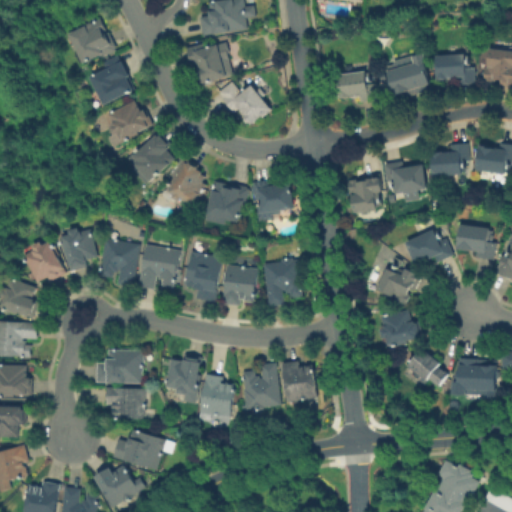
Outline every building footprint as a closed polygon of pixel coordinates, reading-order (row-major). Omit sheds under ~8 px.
[(211,2),(222,0),(246,0),(248,6),(257,5),(259,17),(249,18),(250,30),(206,36),(203,17),(211,16),(210,11),(213,11),(211,2)] [(104,58),(103,56),(87,65),(72,34),(83,28),(83,27),(92,22),(93,23),(103,18),(109,30),(108,31),(109,33),(111,32),(119,47),(118,48),(119,51),(104,58)] [(382,34),(390,39),(386,46),(378,41),(382,34)] [(207,43),(208,48),(229,42),(232,53),(231,53),(237,75),(206,85),(200,65),(194,66),(189,48),(207,43)] [(492,49),(511,51),(511,86),(503,85),(504,80),(498,80),(497,82),(486,80),(488,68),(490,68),(492,49)] [(391,72),(398,70),(396,61),(427,53),(436,90),(398,100),(391,72)] [(441,80),(439,56),(473,54),(473,67),(478,67),(479,84),(461,85),(460,79),(453,80),(450,81),(445,82),(442,80),(441,80)] [(107,106),(93,77),(109,70),(105,62),(120,55),(123,62),(125,61),(133,77),(132,78),(139,91),(107,106)] [(344,100),(340,76),(374,71),(376,84),(380,83),(382,101),(364,104),(363,97),(355,98),(355,99),(344,100)] [(381,74),(387,73),(389,80),(383,81),(381,74)] [(222,93),(235,81),(244,92),(254,84),(259,90),(262,88),(268,96),(265,98),(275,110),(265,119),(264,118),(255,126),(253,124),(250,124),(248,122),(248,117),(247,118),(241,112),(243,110),(242,109),(236,113),(224,99),(226,98),(222,93)] [(112,128),(116,126),(111,114),(138,100),(141,107),(142,107),(144,112),(148,110),(156,125),(152,127),(152,128),(129,140),(129,142),(116,148),(111,137),(116,135),(112,128)] [(130,158),(162,131),(174,145),(171,148),(172,150),(170,152),(178,160),(172,165),(173,166),(154,183),(152,182),(149,185),(135,170),(138,166),(130,158)] [(471,141),(473,159),(468,159),(469,172),(437,175),(434,151),(447,150),(447,151),(454,150),(454,143),(471,141)] [(511,142),(511,171),(509,170),(509,173),(480,169),(483,143),(493,144),(493,145),(502,147),(503,141),(511,142)] [(197,207),(185,200),(183,202),(176,198),(178,196),(169,190),(187,157),(202,165),(200,168),(202,168),(201,170),(206,173),(205,175),(209,177),(206,183),(210,185),(204,196),(205,197),(202,203),(199,202),(197,207)] [(401,192),(401,191),(397,191),(395,180),(390,181),(387,163),(405,160),(406,166),(428,163),(432,187),(422,189),(423,197),(422,199),(409,201),(408,191),(401,192)] [(357,212),(351,179),(360,177),(360,180),(367,179),(366,175),(384,172),(387,190),(383,191),(386,205),(380,206),(381,208),(357,212)] [(258,201),(255,182),(272,180),(273,187),(294,185),(298,210),(282,212),(282,214),(274,215),(275,220),(261,221),(259,200),(258,201)] [(229,221),(228,225),(208,221),(217,181),(234,185),(234,183),(250,187),(250,188),(253,189),(249,205),(247,205),(242,224),(229,221)] [(463,222),(492,226),(492,230),(495,230),(493,240),(499,241),(497,259),(479,256),(480,251),(472,249),(472,250),(460,248),(463,222)] [(93,227),(101,256),(88,259),(90,266),(74,270),(69,253),(66,254),(62,240),(66,240),(64,235),(72,233),(71,228),(81,226),(82,230),(93,227)] [(409,241),(439,228),(445,239),(449,237),(457,254),(441,261),(438,256),(419,264),(409,241)] [(511,278),(498,272),(511,234),(511,278)] [(143,243),(136,286),(120,283),(122,269),(120,269),(120,272),(116,271),(115,276),(103,274),(106,257),(104,257),(108,237),(143,243)] [(52,239),(55,244),(57,243),(63,254),(61,255),(69,272),(54,280),(52,276),(47,278),(46,277),(39,281),(25,254),(36,248),(35,244),(43,240),(45,243),(52,239)] [(183,249),(176,287),(164,284),(165,278),(161,277),(162,275),(159,274),(157,288),(142,285),(149,243),(183,249)] [(227,255),(219,301),(199,297),(201,288),(188,285),(195,250),(227,255)] [(266,263),(284,260),(284,258),(296,256),(296,258),(302,258),(306,278),(304,278),(307,295),(294,297),(293,292),(290,292),(290,290),(287,290),(289,303),(273,306),(266,263)] [(392,266),(393,266),(398,256),(407,260),(402,271),(407,273),(410,266),(423,272),(422,274),(425,276),(418,290),(414,288),(411,295),(413,296),(409,303),(408,303),(408,304),(397,298),(398,297),(380,288),(392,266)] [(261,267),(258,300),(257,300),(257,301),(248,300),(248,299),(244,299),(243,305),(226,303),(231,264),(261,267)] [(39,286),(35,296),(32,295),(32,296),(42,300),(36,316),(20,310),(19,313),(2,307),(6,297),(1,296),(4,286),(9,288),(13,276),(39,286)] [(386,337),(384,327),(387,326),(385,315),(413,308),(416,320),(419,319),(419,321),(423,320),(427,336),(409,340),(410,343),(393,347),(390,336),(386,337)] [(0,320),(40,322),(40,338),(26,337),(26,339),(28,339),(28,343),(34,344),(34,357),(0,355),(0,320)] [(411,365),(425,346),(444,361),(441,364),(452,373),(442,386),(432,378),(427,383),(416,375),(419,371),(411,365)] [(511,346),(502,347),(502,367),(511,366),(511,346)] [(99,381),(99,361),(107,361),(107,357),(111,357),(111,348),(147,349),(147,362),(146,362),(145,382),(99,381)] [(174,357),(184,359),(184,361),(185,361),(187,353),(205,356),(201,374),(203,374),(200,391),(191,390),(190,394),(180,392),(181,388),(169,386),(174,357)] [(481,358),(500,359),(500,364),(502,364),(501,390),(470,388),(471,387),(466,386),(466,384),(461,384),(462,357),(480,357),(481,358)] [(284,362),(302,359),(303,365),(316,362),(322,397),(290,402),(284,362)] [(246,371),(258,369),(258,375),(262,374),(263,377),(265,377),(263,363),(279,361),(284,404),(267,406),(267,408),(255,409),(255,407),(249,408),(247,389),(248,388),(246,371)] [(0,364),(30,364),(30,376),(35,376),(35,394),(17,394),(17,396),(0,396),(0,364)] [(209,372),(227,375),(226,380),(239,382),(234,416),(203,411),(209,372)] [(109,386),(148,387),(148,418),(113,417),(114,404),(108,404),(109,386)] [(29,406),(29,423),(21,424),(21,437),(0,437),(0,403),(10,403),(10,406),(29,406)] [(116,456),(122,438),(131,441),(135,428),(178,441),(174,453),(166,450),(160,469),(116,456)] [(0,451),(27,444),(32,460),(26,462),(27,466),(28,465),(30,474),(29,475),(30,476),(12,481),(14,488),(3,491),(0,482),(0,451)] [(467,507),(464,511),(426,511),(446,476),(442,473),(449,459),(462,465),(463,463),(475,469),(473,471),(477,473),(476,476),(484,480),(473,501),(475,502),(472,509),(467,507)] [(98,475),(112,466),(116,472),(119,469),(118,468),(126,464),(126,465),(128,464),(137,480),(143,476),(149,486),(135,495),(136,496),(127,502),(127,501),(117,507),(98,475)] [(26,511),(31,484),(45,486),(46,480),(64,483),(58,511),(26,511)] [(64,511),(68,486),(84,488),(82,502),(84,502),(84,499),(88,499),(89,493),(101,495),(99,511),(64,511)] [(511,511),(487,498),(493,486),(511,496),(511,511)]
